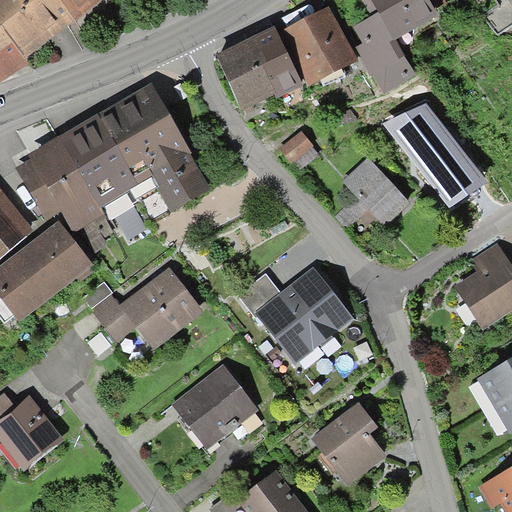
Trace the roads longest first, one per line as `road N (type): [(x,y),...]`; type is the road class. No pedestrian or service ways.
road 1 (residential): [(379,295),(234,133),(182,38)]
road 2 (residential): [(447,511),(379,295)]
road 3 (tertiary): [(182,38),(0,107)]
road 4 (residential): [(162,511),(53,365)]
road 5 (residential): [(379,295),(511,210)]
